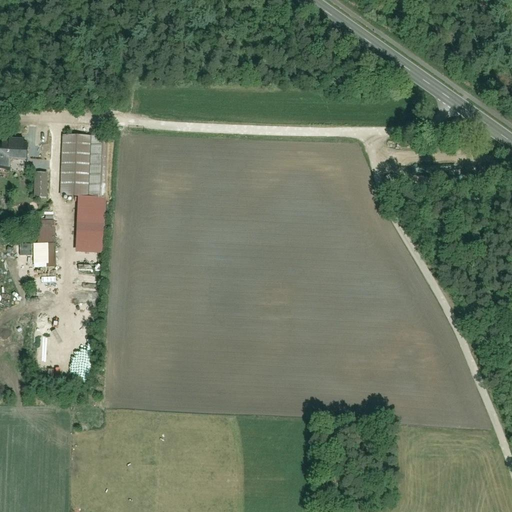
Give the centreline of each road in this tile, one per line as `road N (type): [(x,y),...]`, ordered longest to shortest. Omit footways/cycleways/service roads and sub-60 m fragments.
road 1 (track): [(511,469),(459,336),(387,202),(369,134)]
road 2 (primary): [(511,142),(313,0)]
